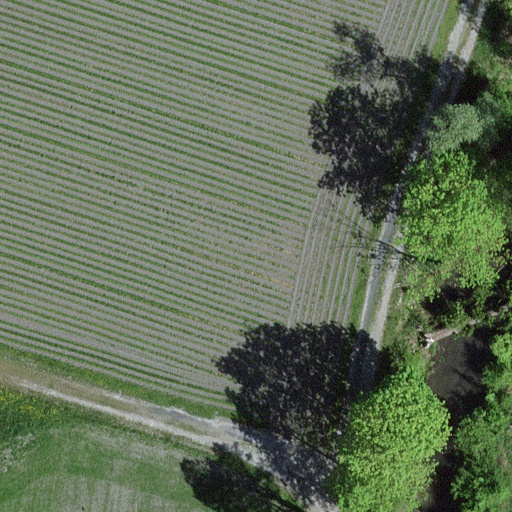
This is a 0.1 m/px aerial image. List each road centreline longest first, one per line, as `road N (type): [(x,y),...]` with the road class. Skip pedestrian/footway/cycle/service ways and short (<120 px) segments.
road 1 (track): [(484,0),(341,511)]
road 2 (track): [(347,471),(0,360)]
